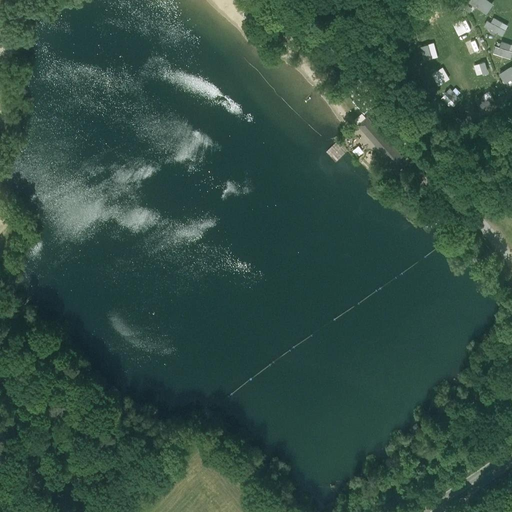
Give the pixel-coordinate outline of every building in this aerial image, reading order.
[(490,0),(483,0),(480,10),(490,13),(494,1),(490,0)] [(492,22),(487,20),(483,26),(504,36),(510,24),(494,17),(492,22)] [(476,38),(465,43),(467,47),(471,46),(474,53),(481,50),(476,38)] [(511,43),(502,40),(500,46),(497,45),(494,52),(511,58),(511,43)] [(425,44),(426,58),(438,57),(436,43),(425,44)] [(488,72),(486,61),(475,63),(477,74),(488,72)] [(433,72),(439,84),(450,79),(444,66),(433,72)] [(504,82),(511,79),(511,66),(500,72),(504,82)] [(352,122),(357,127),(363,121),(358,116),(352,122)] [(365,119),(363,121),(357,127),(391,166),(400,158),(365,119)] [(419,185),(425,193),(431,188),(424,180),(419,185)] [(442,456),(430,444),(419,455),(431,467),(442,456)]
